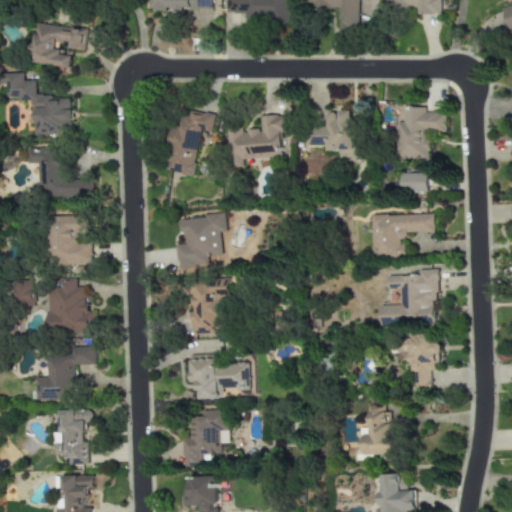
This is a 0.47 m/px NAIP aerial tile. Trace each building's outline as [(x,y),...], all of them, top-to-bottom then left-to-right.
[(211,9),(211,0),(148,0),(148,9),(211,9)] [(226,0),(226,13),(245,13),(245,19),(269,20),(269,24),(287,24),(287,0),(226,0)] [(306,0),(307,7),(337,6),(338,31),(359,31),(358,0),(306,0)] [(440,14),(439,0),(385,0),(386,9),(416,8),(416,15),(440,14)] [(511,5),(503,8),(510,34),(511,33),(511,5)] [(84,50),(86,29),(36,23),(31,63),(71,68),(72,56),(62,55),(63,47),(84,50)] [(34,134),(73,134),(73,99),(52,99),(52,94),(36,94),(36,81),(24,81),(24,73),(5,73),(5,98),(19,98),(19,100),(34,100),(34,134)] [(445,132),(446,113),(425,112),(426,107),(403,107),(403,122),(397,122),(396,158),(427,159),(428,131),(445,132)] [(216,115),(181,108),(168,171),(193,176),(202,131),(212,133),(216,115)] [(306,148),(337,147),(337,155),(358,155),(357,111),(325,112),(326,126),(306,127),(306,148)] [(229,167),(244,167),(244,159),(283,158),(282,132),(286,132),(286,115),(261,116),(262,130),(243,131),(243,127),(228,127),(229,167)] [(38,164),(39,197),(92,196),(92,180),(65,180),(65,148),(27,148),(28,164),(38,164)] [(400,174),(401,192),(427,191),(427,173),(400,174)] [(182,218),(183,243),(176,244),(178,269),(209,267),(208,257),(224,255),(221,215),(182,218)] [(372,215),(372,256),(405,256),(405,233),(434,233),(434,215),(372,215)] [(93,265),(93,243),(77,243),(77,235),(88,235),(88,216),(48,216),(48,265),(93,265)] [(381,326),(437,324),(435,269),(419,270),(419,276),(388,277),(388,290),(400,289),(401,305),(380,306),(381,326)] [(47,288),(49,330),(73,329),(73,333),(95,333),(94,313),(88,313),(87,287),(76,287),(76,278),(60,279),(60,287),(47,288)] [(192,335),(226,333),(223,279),(189,280),(192,335)] [(33,280),(14,281),(15,306),(34,305),(33,280)] [(410,387),(437,386),(436,334),(409,335),(410,387)] [(96,365),(96,348),(47,349),(48,377),(36,378),(37,400),(76,399),(75,365),(96,365)] [(190,355),(191,383),(198,382),(198,400),(221,399),(221,390),(248,389),(248,363),(220,364),(219,355),(190,355)] [(394,454),(393,412),(384,412),(383,405),(368,405),(369,436),(363,436),(363,455),(394,454)] [(89,464),(89,442),(83,442),(83,432),(90,431),(90,410),(60,411),(61,432),(54,433),(55,456),(70,456),(70,465),(89,464)] [(184,467),(202,467),(202,454),(221,453),(220,430),(230,430),(229,410),(202,411),(202,417),(192,417),(193,437),(183,438),(184,467)] [(416,511),(416,490),(401,491),(401,474),(379,475),(379,511),(416,511)] [(93,476),(64,476),(64,508),(58,508),(58,511),(92,511),(92,508),(84,508),(84,498),(89,498),(89,489),(93,489),(93,476)] [(183,477),(184,506),(199,505),(199,511),(217,511),(217,504),(219,504),(218,476),(183,477)]
